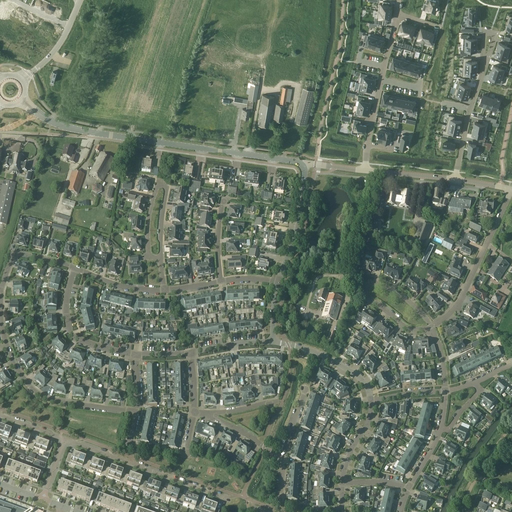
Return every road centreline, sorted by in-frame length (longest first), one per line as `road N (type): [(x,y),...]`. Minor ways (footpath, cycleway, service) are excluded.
road 1 (tertiary): [(303,167),(41,116)]
road 2 (residential): [(136,411),(37,393),(11,359),(0,313)]
road 3 (residential): [(225,498),(64,439)]
road 4 (residential): [(430,327),(455,305),(509,189)]
road 5 (residential): [(430,327),(415,306),(372,281),(364,298),(420,329)]
road 6 (residential): [(367,171),(397,16)]
road 7 (residential): [(158,255),(159,183),(146,222),(149,255)]
road 8 (residential): [(138,350),(71,331),(66,304),(74,266)]
road 9 (residential): [(369,399),(338,363),(271,342)]
